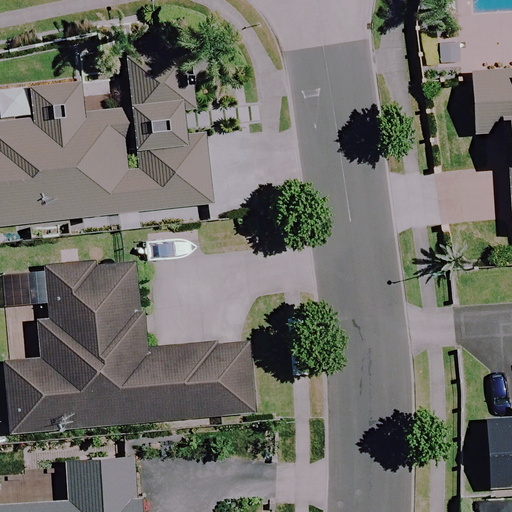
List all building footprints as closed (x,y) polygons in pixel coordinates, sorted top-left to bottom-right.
[(511,72),(468,74),(471,138),(504,137),(509,265),(511,265),(511,72)] [(0,247),(81,240),(155,233),(209,229),(201,136),(184,138),(180,102),(0,118),(0,247)] [(139,352),(133,251),(37,258),(44,363),(2,365),(7,435),(244,419),(239,345),(139,352)] [(511,409),(479,411),(484,493),(511,491),(511,409)] [(65,506),(0,507),(0,511),(228,511),(228,497),(227,458),(64,462),(65,506)]
